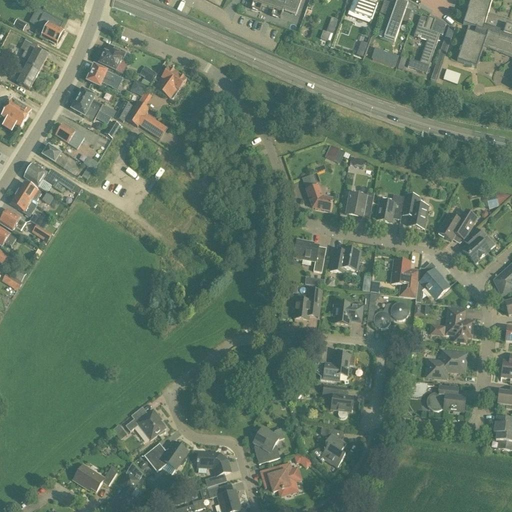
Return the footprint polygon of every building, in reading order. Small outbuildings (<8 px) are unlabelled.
[(247,0),(254,2),(252,7),(295,21),(301,0),(247,0)] [(372,22),(379,0),(369,0),(368,4),(358,0),(353,0),(348,14),(372,22)] [(511,23),(488,15),(492,0),(470,0),(467,12),(468,12),(463,26),(471,29),(469,34),(467,34),(457,63),(476,69),(484,47),(496,51),(500,41),(510,44),(507,55),(511,56),(511,23)] [(407,24),(411,13),(406,11),(407,6),(397,2),(395,7),(390,5),(387,16),(391,18),(384,39),(394,42),(402,22),(407,24)] [(420,23),(419,22),(414,38),(417,39),(417,40),(420,41),(421,40),(427,42),(419,64),(410,61),(408,68),(426,75),(439,36),(440,35),(431,32),(434,24),(427,22),(421,20),(420,23)] [(23,32),(27,26),(17,21),(14,27),(23,32)] [(63,33),(49,26),(46,31),(40,28),(36,35),(42,38),(41,39),(47,43),(48,41),(56,45),(63,33)] [(436,83),(454,29),(449,27),(431,81),(436,83)] [(27,67),(39,73),(47,59),(35,52),(38,47),(26,40),(21,50),(25,53),(21,59),(29,64),(27,67)] [(126,54),(110,47),(107,55),(105,54),(100,65),(116,73),(119,67),(126,70),(130,62),(123,59),(126,54)] [(30,92),(39,73),(27,67),(22,76),(14,72),(11,79),(19,83),(17,85),(30,92)] [(116,89),(119,81),(115,79),(116,78),(94,68),(88,83),(100,88),(101,84),(111,89),(112,87),(116,89)] [(173,101),(179,92),(186,82),(169,69),(154,90),(170,101),(170,100),(171,101),(173,101)] [(143,96),(146,87),(136,83),(132,92),(143,96)] [(77,102),(99,113),(113,120),(117,113),(93,101),(94,99),(82,93),(77,102)] [(137,129),(149,111),(145,108),(152,98),(145,93),(126,121),(137,129)] [(21,129),(31,113),(12,100),(2,117),(21,129)] [(96,119),(99,113),(77,102),(73,111),(84,117),(86,114),(96,119)] [(123,124),(132,108),(124,103),(115,120),(123,124)] [(112,140),(120,127),(113,122),(104,135),(112,140)] [(75,134),(63,127),(61,130),(60,129),(57,134),(58,135),(56,138),(78,151),(85,140),(84,137),(78,133),(75,134)] [(110,165),(131,132),(123,127),(102,159),(110,165)] [(0,138),(0,150),(3,152),(8,145),(0,138)] [(348,161),(350,156),(330,147),(325,159),(339,166),(343,158),(348,161)] [(75,177),(77,173),(66,166),(67,164),(58,158),(60,156),(49,149),(43,157),(75,177)] [(88,169),(93,173),(98,164),(88,158),(83,166),(88,169)] [(48,176),(46,176),(47,175),(33,166),(24,179),(38,188),(42,182),(58,192),(64,183),(69,187),(68,189),(75,194),(78,190),(75,187),(51,171),(48,176)] [(87,181),(93,173),(88,169),(82,178),(87,181)] [(137,174),(134,178),(141,183),(144,179),(137,174)] [(18,196),(30,203),(32,199),(37,202),(42,196),(25,185),(18,196)] [(330,213),(333,200),(322,198),(319,187),(306,191),(312,210),(330,213)] [(152,198),(157,190),(154,188),(148,195),(152,198)] [(369,220),(374,195),(367,194),(366,199),(350,196),(346,216),(362,219),(363,218),(369,220)] [(499,209),(511,198),(495,194),(499,209)] [(49,206),(54,199),(46,195),(42,202),(49,206)] [(28,206),(30,203),(18,196),(11,207),(28,217),(33,210),(28,206)] [(402,215),(404,199),(394,197),(392,205),(380,203),(377,222),(392,225),(394,213),(402,215)] [(424,231),(428,209),(417,207),(419,199),(407,197),(403,217),(410,219),(408,228),(424,231)] [(38,229),(39,228),(45,218),(37,212),(30,223),(37,227),(36,228),(38,229)] [(448,219),(438,235),(452,244),(455,238),(463,243),(466,240),(469,236),(478,220),(465,212),(459,223),(449,217),(448,219)] [(21,233),(26,225),(7,213),(0,223),(0,224),(13,233),(15,229),(21,233)] [(52,237),(39,228),(38,229),(36,228),(32,234),(47,244),(52,237)] [(12,249),(17,241),(0,230),(0,245),(3,247),(4,244),(12,249)] [(484,239),(477,231),(464,243),(468,247),(462,252),(475,266),(495,247),(486,238),(484,239)] [(321,275),(324,260),(317,259),(319,248),(310,246),(310,244),(297,242),(294,259),(296,259),(296,261),(301,262),(302,260),(315,263),(313,273),(321,275)] [(361,254),(342,250),(342,254),(334,252),(330,273),(345,276),(346,271),(357,273),(361,254)] [(416,301),(418,283),(408,282),(410,264),(394,262),(391,285),(405,287),(404,299),(416,301)] [(502,298),(511,292),(511,267),(495,282),(502,298)] [(12,279),(22,285),(22,284),(27,275),(18,270),(12,278),(12,279)] [(418,283),(416,301),(415,304),(421,305),(422,293),(425,289),(436,301),(449,289),(438,277),(439,276),(434,271),(428,275),(425,271),(419,271),(418,283)] [(12,279),(12,278),(7,275),(2,283),(17,293),(22,285),(12,279)] [(370,294),(372,279),(364,278),(362,293),(370,294)] [(329,280),(329,282),(327,282),(326,288),(335,290),(337,281),(329,280)] [(294,320),(308,322),(322,293),(308,292),(307,298),(299,297),(298,298),(297,299),(297,300),(297,302),(294,320)] [(368,320),(367,323),(373,323),(373,322),(373,321),(374,320),(374,319),(374,315),(376,303),(376,302),(377,302),(378,301),(379,300),(379,299),(380,298),(380,296),(379,296),(370,295),(370,302),(369,304),(368,312),(368,314),(368,320)] [(335,325),(349,327),(363,307),(358,307),(359,304),(351,303),(351,307),(337,305),(337,306),(333,307),(332,318),(336,319),(335,325)] [(373,321),(373,322),(373,323),(374,325),(375,328),(378,330),(379,330),(380,330),(384,330),(387,329),(390,326),(390,325),(390,324),(390,323),(393,323),(395,321),(398,323),(402,323),(405,321),(408,317),(408,314),(407,310),(405,307),(401,306),(397,306),(394,308),(391,310),(390,312),(385,310),(383,313),(380,314),(376,315),(374,318),(374,319),(374,320),(373,321)] [(472,340),(474,324),(464,323),(465,313),(449,311),(446,337),(456,338),(455,343),(466,344),(466,339),(472,340)] [(464,374),(466,356),(443,354),(442,364),(429,363),(428,378),(446,380),(446,372),(464,374)] [(320,378),(320,382),(332,383),(333,376),(340,377),(348,378),(349,368),(354,368),(355,358),(350,357),(335,356),(334,365),(333,371),(324,369),(321,373),(321,378),(320,378)] [(511,363),(503,363),(501,379),(511,380),(511,363)] [(308,387),(301,382),(287,401),(294,406),(308,387)] [(423,396),(424,395),(425,394),(426,393),(426,391),(427,390),(427,389),(427,387),(427,386),(408,384),(406,397),(407,398),(408,398),(410,399),(411,399),(412,400),(414,400),(415,400),(416,400),(418,399),(419,399),(420,398),(421,398),(422,397),(423,396)] [(351,414),(353,400),(346,399),(347,389),(324,386),(322,397),(333,398),(331,411),(338,412),(338,416),(339,419),(341,420),(343,421),(346,420),(347,417),(348,414),(351,414)] [(458,399),(459,389),(438,387),(437,395),(435,395),(432,396),(429,398),(427,401),(427,405),(427,408),(428,410),(429,409),(430,411),(432,413),(435,413),(438,413),(440,413),(442,412),(443,410),(444,410),(444,412),(463,414),(465,399),(458,399)] [(511,389),(510,389),(509,395),(499,394),(498,406),(506,407),(506,411),(511,411),(511,389)] [(162,422),(153,412),(140,422),(137,419),(126,428),(130,434),(139,427),(151,442),(158,436),(159,438),(166,434),(164,431),(166,430),(161,423),(162,422)] [(511,420),(497,418),(496,426),(495,426),(495,430),(497,431),(496,442),(499,443),(498,451),(511,452),(511,420)] [(276,453),(274,449),(280,440),(262,430),(253,445),(257,447),(255,450),(256,452),(255,453),(257,460),(267,457),(269,464),(280,460),(278,453),(276,453)] [(319,450),(313,454),(322,464),(325,462),(338,470),(345,458),(341,455),(347,446),(332,436),(333,435),(333,432),(322,430),(321,436),(329,441),(326,446),(328,448),(325,454),(319,450)] [(184,460),(188,454),(174,444),(169,452),(165,454),(162,451),(154,458),(150,453),(144,458),(157,474),(167,466),(175,471),(179,467),(181,468),(183,467),(186,463),(185,461),(184,460)] [(225,463),(218,457),(219,456),(199,454),(198,470),(214,471),(216,478),(205,481),(207,490),(227,484),(224,476),(230,474),(226,461),(225,463)] [(306,470),(311,465),(302,457),(295,459),(297,466),(300,464),(306,470)] [(297,470),(291,472),(289,466),(261,474),(264,483),(270,481),(273,494),(279,492),(281,498),(292,495),(288,483),(300,480),(297,470)] [(104,481),(83,467),(73,482),(86,490),(87,488),(96,494),(102,484),(109,488),(118,473),(112,468),(104,481)] [(133,500),(129,497),(139,483),(129,477),(122,487),(127,490),(117,506),(117,510),(120,511),(132,511),(135,509),(136,510),(141,503),(134,499),(133,500)] [(233,493),(231,486),(207,493),(210,501),(218,498),(221,511),(240,511),(235,492),(233,493)] [(176,493),(176,494),(176,495),(176,496),(177,497),(177,498),(178,498),(179,498),(180,498),(180,499),(181,498),(182,498),(183,498),(183,497),(184,496),(184,495),(185,494),(184,493),(184,492),(183,491),(183,490),(182,490),(181,490),(180,490),(179,490),(178,490),(177,490),(177,491),(176,492),(176,493)] [(199,511),(205,510),(203,502),(193,505),(193,507),(176,511),(199,511)]
